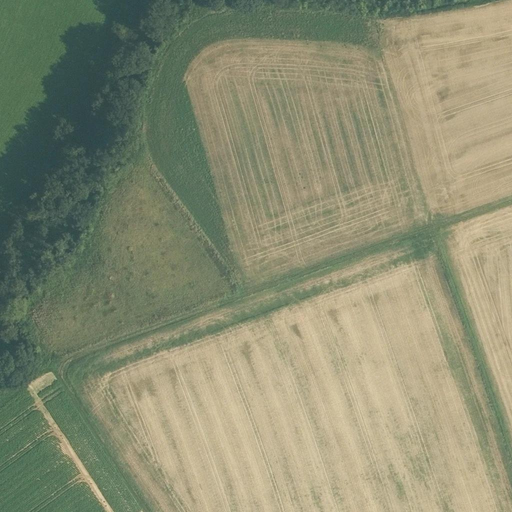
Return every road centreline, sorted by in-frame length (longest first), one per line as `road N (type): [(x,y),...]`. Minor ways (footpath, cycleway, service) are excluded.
road 1 (track): [(146,511),(58,380),(64,361),(511,199)]
road 2 (track): [(428,228),(511,470)]
